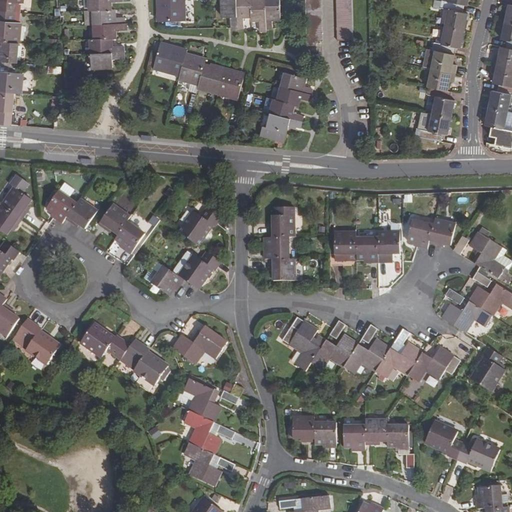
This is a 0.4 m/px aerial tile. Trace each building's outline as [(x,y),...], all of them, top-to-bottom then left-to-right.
[(23,0),(0,0),(0,10),(16,12),(17,2),(23,3),(23,0)] [(89,0),(90,11),(86,11),(86,25),(94,25),(95,39),(91,39),(92,54),(92,70),(113,69),(113,60),(124,59),(124,53),(123,46),(112,46),(112,39),(116,39),(116,30),(126,30),(126,24),(124,24),(124,17),(115,18),(115,10),(111,9),(111,2),(122,2),(121,0),(89,0)] [(158,0),(158,16),(162,16),(161,22),(186,21),(185,0),(158,0)] [(220,0),(221,18),(231,17),(231,28),(244,28),(244,17),(251,17),(251,20),(260,20),(260,31),(266,31),(266,29),(273,28),(272,20),(281,20),(279,0),(220,0)] [(316,45),(316,41),(323,41),(322,32),(321,0),(305,0),(307,46),(316,45)] [(352,0),(336,0),(338,41),(354,40),(352,0)] [(439,0),(434,0),(434,7),(449,10),(445,27),(464,31),(468,13),(463,12),(465,5),(447,2),(442,0),(439,0)] [(0,41),(19,43),(21,23),(15,22),(16,12),(0,10),(0,41)] [(511,23),(506,22),(503,39),(507,40),(506,48),(511,48),(511,23)] [(442,44),(445,27),(439,26),(436,43),(442,44)] [(456,47),(461,49),(464,31),(445,27),(442,44),(436,43),(434,42),(433,50),(435,51),(455,55),(456,47)] [(0,61),(18,63),(19,43),(0,41),(0,61)] [(200,58),(186,54),(187,50),(166,45),(165,48),(160,46),(153,69),(180,77),(179,80),(198,86),(198,89),(238,100),(244,77),(238,75),(239,72),(210,64),(209,67),(204,66),(205,63),(199,61),(200,58)] [(493,64),(511,67),(511,48),(506,48),(501,47),(499,56),(495,55),(493,64)] [(432,69),(435,51),(433,50),(428,49),(424,67),(432,69)] [(453,64),(455,55),(435,51),(432,69),(455,74),(457,65),(453,64)] [(511,67),(493,64),(492,73),(496,74),(493,83),(499,84),(511,86),(511,67)] [(453,82),(455,74),(432,69),(428,87),(429,87),(448,91),(449,82),(453,82)] [(0,81),(0,91),(15,93),(22,93),(23,73),(2,71),(1,81),(0,81)] [(270,114),(266,129),(262,128),(260,138),(284,144),(289,125),(299,128),(303,116),(292,113),(294,106),(298,106),(300,99),(311,101),(312,95),(310,95),(312,88),(304,86),(306,78),(285,73),(278,100),(274,100),(270,114)] [(77,74),(69,76),(70,83),(79,81),(77,74)] [(497,91),(492,90),(489,108),(507,111),(511,95),(511,94),(511,86),(499,84),(497,91)] [(429,87),(428,95),(436,97),(433,114),(451,118),(455,100),(450,99),(452,92),(448,91),(429,87)] [(13,113),(15,93),(0,91),(0,123),(12,125),(13,113)] [(270,114),(274,100),(266,97),(262,112),(270,114)] [(511,130),(504,129),(507,111),(489,108),(485,125),(492,127),(490,136),(497,138),(495,145),(511,148),(511,130)] [(62,110),(58,117),(65,122),(70,115),(62,110)] [(443,134),(448,135),(451,118),(433,114),(429,131),(417,128),(415,136),(441,141),(443,134)] [(16,189),(3,207),(23,220),(29,210),(27,209),(33,201),(24,194),(31,185),(19,176),(12,186),(16,189)] [(65,186),(47,210),(56,216),(55,218),(63,224),(67,219),(77,205),(71,201),(76,193),(65,186)] [(170,188),(166,194),(170,197),(174,191),(170,188)] [(77,205),(67,219),(76,225),(77,224),(86,229),(98,211),(81,199),(77,205)] [(114,206),(100,225),(108,231),(110,229),(118,235),(128,222),(131,217),(114,206)] [(3,207),(0,210),(0,228),(8,235),(14,227),(17,228),(23,220),(3,207)] [(195,211),(180,232),(199,246),(214,225),(217,227),(223,219),(219,217),(209,209),(203,217),(195,211)] [(277,217),(273,217),(273,227),(270,227),(270,237),(289,238),(295,237),(294,209),(277,209),(277,217)] [(457,224),(436,219),(434,225),(430,242),(441,246),(442,244),(451,246),(457,224)] [(413,220),(408,240),(418,243),(417,245),(428,248),(430,242),(434,225),(413,220)] [(118,235),(116,239),(122,244),(121,246),(132,253),(145,233),(128,222),(118,235)] [(335,234),(335,257),(358,257),(358,254),(358,238),(357,233),(335,234)] [(379,238),(379,257),(389,256),(390,254),(401,253),(401,241),(400,233),(379,233),(379,238)] [(502,247),(479,233),(471,247),(480,252),(482,254),(476,264),(500,279),(506,268),(494,260),(502,247)] [(270,237),(267,238),(267,249),(264,249),(265,259),(270,259),(290,259),(289,238),(270,237)] [(468,241),(462,237),(454,250),(460,254),(468,241)] [(358,257),(358,260),(368,260),(368,263),(379,263),(379,257),(379,238),(358,238),(358,254),(358,257)] [(0,249),(0,274),(12,258),(16,261),(21,253),(7,243),(2,250),(0,249)] [(473,262),(476,264),(482,254),(480,252),(473,262)] [(196,257),(181,278),(184,280),(198,289),(213,268),(216,270),(222,262),(210,254),(204,262),(196,257)] [(290,259),(270,259),(270,270),(274,270),(274,281),(295,281),(295,259),(290,259)] [(184,261),(175,274),(181,278),(190,265),(184,261)] [(150,270),(144,278),(169,296),(175,287),(178,289),(184,280),(181,278),(175,274),(163,265),(157,274),(150,270)] [(491,281),(477,273),(474,279),(487,288),(491,281)] [(478,288),(469,302),(493,317),(501,303),(511,309),(511,295),(496,285),(490,295),(478,288)] [(464,298),(450,289),(446,295),(459,304),(464,298)] [(0,310),(4,305),(8,299),(0,293),(0,310)] [(451,306),(443,319),(466,334),(474,321),(485,328),(493,317),(469,302),(461,313),(451,306)] [(0,310),(0,331),(8,337),(20,319),(11,313),(13,311),(4,305),(0,310)] [(299,317),(284,340),(303,354),(296,364),(307,371),(313,363),(326,341),(320,337),(316,344),(311,341),(318,330),(299,317)] [(29,318),(19,332),(20,333),(33,342),(29,348),(27,351),(48,365),(62,347),(41,332),(44,328),(29,318)] [(335,328),(331,334),(338,339),(347,325),(340,321),(335,328)] [(94,324),(82,341),(103,356),(108,349),(122,359),(127,353),(132,345),(118,335),(115,339),(94,324)] [(365,337),(364,339),(370,343),(379,330),(373,325),(365,337)] [(183,336),(174,349),(196,364),(205,352),(216,359),(227,342),(220,338),(205,327),(194,343),(183,336)] [(396,340),(395,343),(402,347),(411,334),(404,329),(396,340)] [(20,333),(16,339),(29,348),(33,342),(20,333)] [(326,341),(313,363),(323,369),(331,358),(345,368),(352,355),(360,344),(344,334),(337,346),(327,340),(326,341)] [(132,345),(127,353),(141,363),(135,371),(141,376),(154,385),(156,386),(161,379),(164,381),(171,372),(167,370),(169,367),(148,352),(151,349),(137,339),(132,345)] [(352,355),(345,368),(355,374),(363,362),(377,371),(392,348),(377,339),(370,350),(360,344),(352,355)] [(392,348),(377,371),(387,378),(395,367),(409,375),(423,352),(409,343),(402,355),(392,348)] [(501,357),(487,347),(481,357),(485,360),(472,380),(491,392),(504,372),(496,366),(501,357)] [(423,352),(409,375),(419,382),(427,370),(441,379),(446,372),(452,376),(462,361),(441,348),(434,359),(423,352)] [(36,360),(33,366),(44,370),(46,364),(36,360)] [(149,392),(154,385),(141,376),(136,383),(149,392)] [(432,376),(427,382),(436,389),(440,382),(432,376)] [(191,379),(186,389),(198,395),(191,410),(215,422),(223,407),(210,401),(215,391),(191,379)] [(233,384),(229,392),(238,397),(242,388),(233,384)] [(234,404),(238,397),(229,392),(223,390),(220,397),(234,404)] [(191,410),(186,421),(198,427),(191,443),(216,455),(223,439),(210,433),(215,422),(191,410)] [(295,417),(295,438),(305,439),(305,441),(317,441),(317,423),(317,417),(295,417)] [(436,419),(428,440),(451,450),(450,454),(459,457),(465,442),(456,438),(460,429),(436,419)] [(389,421),(368,420),(368,427),(367,444),(378,445),(378,442),(389,442),(390,427),(389,421)] [(317,441),(317,445),(327,445),(327,447),(336,447),(337,423),(317,423),(317,441)] [(222,425),(219,432),(234,439),(237,432),(222,425)] [(346,426),(345,447),(356,447),(356,450),(367,451),(367,444),(368,427),(346,426)] [(389,442),(389,449),(401,449),(401,451),(410,451),(410,427),(390,427),(389,442)] [(465,442),(459,457),(468,461),(470,457),(493,467),(502,446),(478,436),(474,446),(465,442)] [(191,443),(186,454),(198,460),(191,474),(216,486),(223,472),(211,466),(216,455),(191,443)] [(408,455),(409,468),(417,468),(416,455),(408,455)] [(222,458),(218,465),(234,472),(238,465),(222,458)] [(501,485),(480,487),(481,498),(478,498),(479,509),(485,509),(503,507),(501,485)] [(302,511),(319,511),(319,510),(332,509),(331,497),(304,500),(305,511),(302,511)] [(221,511),(222,511),(204,498),(194,511),(221,511)] [(297,500),(280,502),(280,509),(297,507),(297,500)]
